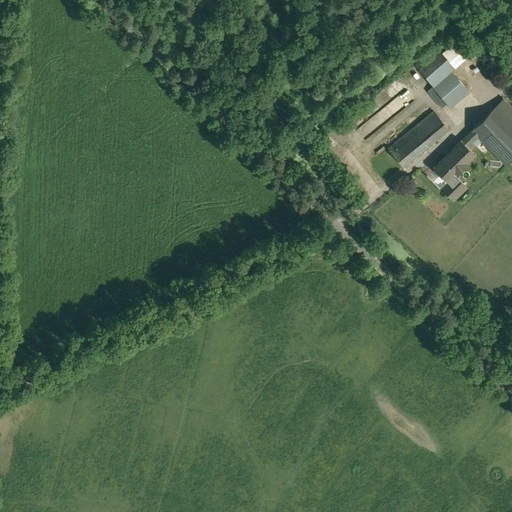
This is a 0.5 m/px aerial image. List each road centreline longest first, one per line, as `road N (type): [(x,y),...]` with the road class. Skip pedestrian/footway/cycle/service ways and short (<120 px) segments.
road 1 (residential): [(336,224),(0,382)]
road 2 (residential): [(336,224),(102,0)]
road 3 (residential): [(511,393),(336,224)]
